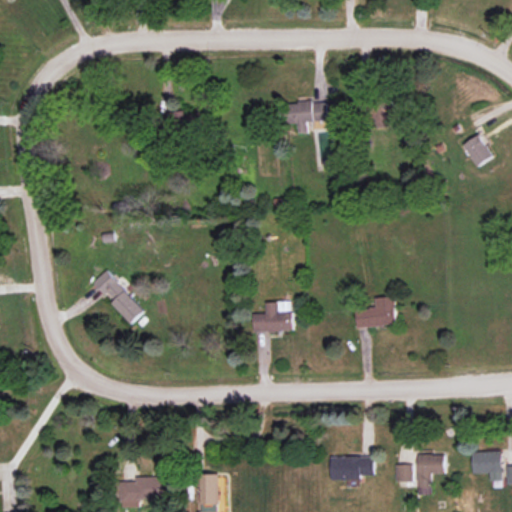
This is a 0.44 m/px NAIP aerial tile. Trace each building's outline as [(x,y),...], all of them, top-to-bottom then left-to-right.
[(392,126),(392,111),(396,111),(396,98),(384,98),(384,101),(376,102),(376,127),(392,126)] [(309,122),(330,120),(328,100),(287,103),(289,123),(300,122),(301,133),(310,132),(309,122)] [(479,166),(494,156),(481,134),(465,144),(479,166)] [(145,310),(107,270),(94,282),(132,323),(145,310)] [(377,297),(377,307),(357,308),(358,326),(398,325),(396,296),(377,297)] [(294,330),(293,301),(267,301),(267,313),(254,313),(255,331),(294,330)] [(503,450),(474,452),(475,473),(491,473),(492,480),(504,480),(503,450)] [(420,494),(433,494),(433,473),(447,473),(446,453),(419,454),(420,494)] [(362,479),(362,475),(376,475),(376,456),(332,456),(333,479),(362,479)] [(414,464),(397,464),(397,481),(414,481),(414,464)] [(219,473),(201,474),(201,504),(220,504),(219,473)] [(142,499),(172,499),(172,476),(137,477),(137,481),(116,481),(116,507),(142,507),(142,499)]
